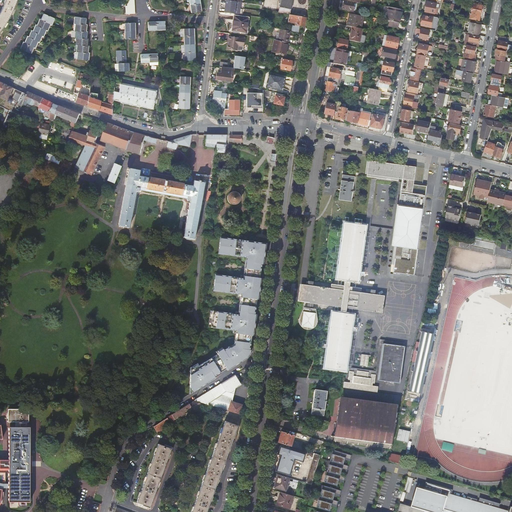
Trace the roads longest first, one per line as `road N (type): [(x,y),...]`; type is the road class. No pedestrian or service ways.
road 1 (secondary): [(254,511),(306,125)]
road 2 (secondary): [(294,127),(245,511)]
road 3 (residential): [(243,365),(126,439),(104,511)]
road 4 (residential): [(0,75),(146,130),(199,127)]
road 5 (residential): [(465,160),(498,0)]
road 6 (residential): [(416,0),(387,141)]
road 7 (secondary): [(321,0),(294,127)]
road 8 (residential): [(214,0),(199,127)]
road 9 (secondary): [(306,125),(332,0)]
